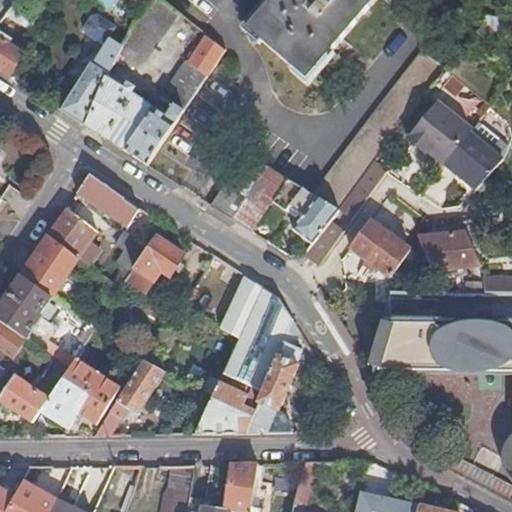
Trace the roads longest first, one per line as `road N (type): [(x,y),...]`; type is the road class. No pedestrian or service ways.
road 1 (tertiary): [(78,149),(297,291),(379,430)]
road 2 (residential): [(379,430),(333,447),(0,449)]
road 3 (tertiary): [(379,430),(404,457),(507,511)]
road 4 (residential): [(78,149),(0,269)]
